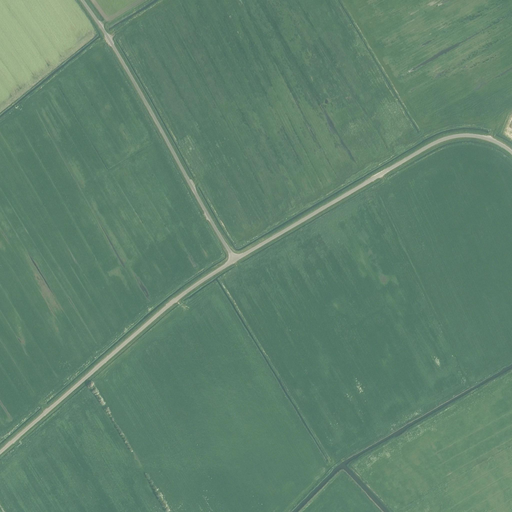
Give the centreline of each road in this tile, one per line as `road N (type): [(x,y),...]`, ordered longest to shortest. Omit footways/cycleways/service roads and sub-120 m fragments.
road 1 (unclassified): [(234,259),(439,144),(473,137),(511,153)]
road 2 (unclassified): [(0,452),(177,297),(234,259)]
road 3 (unclassified): [(234,259),(81,0)]
